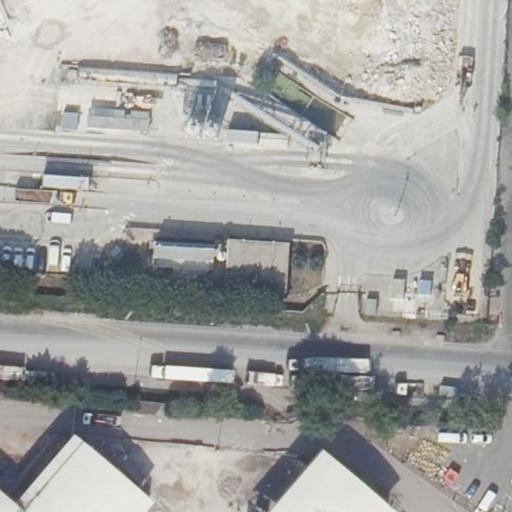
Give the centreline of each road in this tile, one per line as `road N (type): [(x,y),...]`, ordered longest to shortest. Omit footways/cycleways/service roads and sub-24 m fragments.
road 1 (unknown): [(0,178),(254,195),(401,243),(454,228),(485,183)]
road 2 (unclassified): [(0,338),(511,375)]
road 3 (unknown): [(492,0),(485,183)]
